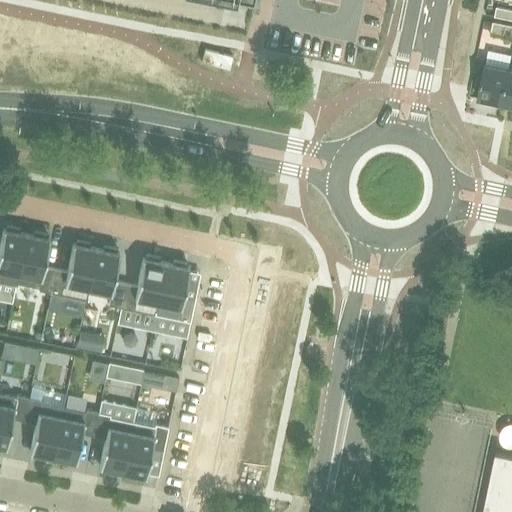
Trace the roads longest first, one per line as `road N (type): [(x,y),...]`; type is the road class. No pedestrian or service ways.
road 1 (residential): [(245,251),(0,201)]
road 2 (tertiary): [(348,154),(216,131),(165,132)]
road 3 (tertiary): [(165,132),(213,154),(337,181)]
road 4 (tertiary): [(165,132),(0,109)]
road 5 (tertiary): [(324,511),(353,360)]
road 6 (tertiary): [(415,140),(440,0)]
road 7 (tertiary): [(415,0),(386,134)]
road 8 (tertiary): [(364,233),(353,360)]
road 9 (tertiary): [(353,360),(377,311),(394,241)]
